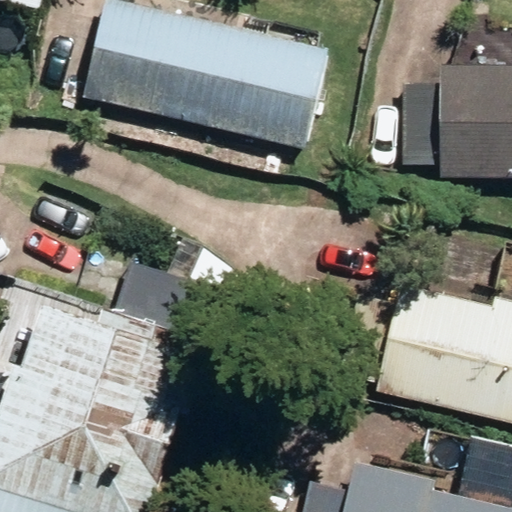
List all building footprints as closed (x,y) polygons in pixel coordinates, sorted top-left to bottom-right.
[(0,0),(0,2),(33,10),(34,0),(0,0)] [(76,99),(299,153),(323,53),(100,0),(76,99)] [(431,178),(511,179),(511,69),(433,68),(433,85),(398,84),(397,152),(432,153),(431,178)] [(362,394),(511,428),(511,248),(499,246),(484,310),(387,288),(362,394)] [(142,511),(172,416),(179,419),(196,360),(136,341),(140,328),(94,314),(90,327),(29,308),(11,370),(3,369),(0,377),(0,511),(142,511)] [(335,511),(511,511),(511,499),(348,460),(335,511)]
